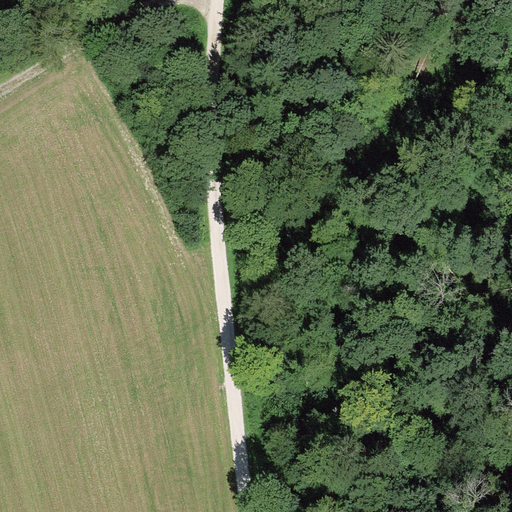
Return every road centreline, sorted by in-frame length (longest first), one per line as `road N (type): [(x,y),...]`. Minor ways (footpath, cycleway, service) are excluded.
road 1 (track): [(207,4),(201,101),(212,267),(245,511)]
road 2 (track): [(0,94),(155,5),(207,4)]
